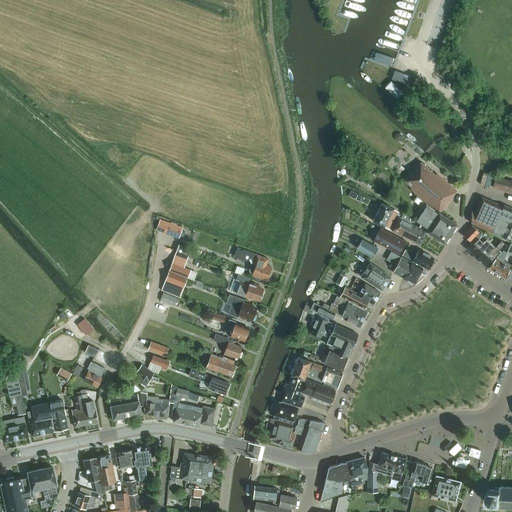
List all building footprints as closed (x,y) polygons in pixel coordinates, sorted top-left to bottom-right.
[(411,76),(400,71),(396,80),(407,85),(411,76)] [(392,81),(385,88),(397,99),(403,93),(392,81)] [(456,138),(463,135),(457,122),(450,126),(456,138)] [(403,150),(397,155),(401,161),(408,156),(403,150)] [(437,211),(438,212),(440,213),(452,198),(451,197),(457,191),(436,173),(435,174),(421,162),(403,182),(436,212),(437,211)] [(493,187),(498,189),(501,178),(496,177),(493,187)] [(498,189),(503,190),(506,180),(501,178),(498,189)] [(503,190),(508,192),(511,181),(506,180),(503,190)] [(438,212),(438,213),(426,205),(417,197),(414,201),(421,207),(417,212),(420,214),(416,220),(427,228),(426,231),(444,243),(457,224),(440,213),(438,212)] [(511,208),(504,205),(503,207),(481,197),(475,212),(471,211),(471,223),(492,232),(511,243),(511,208)] [(398,217),(399,217),(400,214),(398,213),(399,212),(395,209),(382,203),(373,221),(390,229),(398,217)] [(401,218),(399,217),(398,217),(392,230),(419,244),(426,231),(411,223),(414,219),(405,211),(401,218)] [(308,215),(300,252),(314,255),(321,218),(308,215)] [(183,228),(160,219),(156,230),(179,239),(183,228)] [(481,262),(494,246),(486,239),(490,235),(480,229),(478,231),(472,225),(463,234),(471,241),(465,247),(481,262)] [(400,254),(406,241),(380,228),(375,241),(400,254)] [(378,248),(362,239),(357,248),(373,257),(378,248)] [(487,268),(488,268),(506,245),(501,241),(495,247),(494,246),(481,262),(487,268)] [(237,247),(234,257),(245,261),(250,258),(252,263),(251,264),(249,270),(250,272),(253,273),(253,274),(267,279),(271,267),(266,265),(268,259),(256,254),(256,253),(237,247)] [(428,269),(434,258),(419,249),(414,257),(404,252),(402,255),(413,260),(428,269)] [(393,272),(403,277),(408,269),(406,268),(410,261),(402,257),(392,252),(387,260),(397,265),(393,272)] [(511,265),(497,258),(488,268),(505,279),(506,278),(511,266),(511,265)] [(408,269),(403,277),(408,280),(407,282),(412,284),(413,283),(414,283),(423,268),(410,261),(406,268),(408,269)] [(172,262),(169,270),(187,277),(190,270),(184,267),(172,262)] [(391,277),(370,263),(361,276),(382,290),(391,277)] [(169,270),(166,279),(184,286),(187,277),(169,270)] [(239,280),(241,281),(237,293),(252,298),(252,297),(260,299),(263,289),(256,286),(257,285),(250,283),(248,282),(249,278),(241,275),(239,280)] [(347,278),(340,275),(336,284),(343,287),(347,278)] [(347,289),(345,288),(341,296),(358,305),(362,297),(373,304),(381,292),(365,283),(358,295),(347,289)] [(174,306),(177,298),(163,293),(160,300),(174,306)] [(239,315),(254,320),(255,315),(255,313),(256,308),(243,303),(244,299),(229,294),(226,303),(231,304),(228,314),(238,317),(239,315)] [(348,301),(337,296),(333,303),(332,303),(329,310),(314,302),(312,307),(311,309),(330,318),(332,319),(335,312),(345,317),(344,319),(360,327),(367,311),(348,301)] [(305,304),(303,310),(318,316),(321,318),(324,319),(329,321),(330,318),(311,309),(312,307),(305,304)] [(226,317),(215,313),(213,319),(223,323),(226,317)] [(174,326),(176,320),(167,316),(164,322),(174,326)] [(310,333),(321,337),(322,334),(325,336),(329,326),(333,328),(335,324),(324,319),(321,318),(318,316),(316,320),(314,319),(312,320),(311,323),(312,325),(313,326),(310,333)] [(247,333),(249,329),(235,323),(236,321),(230,319),(224,333),(230,335),(244,341),(245,339),(247,339),(248,334),(247,333)] [(358,334),(335,324),(333,328),(329,326),(325,336),(328,337),(326,343),(326,344),(326,343),(329,345),(336,348),(335,352),(348,357),(358,334)] [(238,358),(242,347),(234,344),(235,341),(216,333),(213,340),(223,344),(224,343),(228,344),(224,353),(238,358)] [(165,356),(168,348),(151,341),(148,349),(165,356)] [(95,357),(98,349),(88,344),(84,352),(95,357)] [(336,348),(329,345),(328,348),(329,350),(327,355),(325,355),(322,362),(342,370),(348,357),(335,352),(336,348)] [(319,357),(305,351),(303,356),(318,362),(319,357)] [(235,362),(222,358),(211,353),(205,370),(217,374),(218,371),(231,376),(235,365),(234,364),(235,362)] [(153,355),(150,364),(166,370),(169,361),(153,355)] [(313,362),(313,363),(298,357),(291,375),(292,376),(304,380),(305,378),(306,374),(309,375),(308,375),(324,381),(321,380),(324,374),(315,370),(318,364),(313,362)] [(105,368),(91,361),(87,368),(89,369),(83,380),(97,387),(102,378),(100,377),(105,368)] [(61,362),(57,372),(69,377),(73,367),(61,362)] [(31,394),(26,364),(17,366),(23,395),(31,394)] [(142,364),(137,371),(141,375),(137,381),(145,386),(149,380),(154,373),(142,364)] [(324,381),(323,383),(337,388),(343,373),(326,367),(326,368),(318,364),(315,370),(324,374),(321,380),(324,381)] [(83,368),(77,365),(72,375),(78,378),(83,368)] [(195,377),(202,379),(199,385),(208,388),(225,394),(229,383),(206,375),(207,373),(197,370),(195,377)] [(26,414),(22,394),(17,372),(5,374),(10,396),(12,407),(17,406),(19,415),(26,414)] [(300,392),(304,380),(292,376),(289,384),(286,383),(283,392),(280,401),(295,406),(295,405),(301,406),(304,396),(299,394),(300,392)] [(300,392),(312,396),(312,397),(328,403),(328,402),(332,401),(336,391),(335,391),(336,390),(305,378),(304,380),(300,392)] [(69,382),(61,381),(59,394),(66,395),(69,382)] [(169,400),(158,399),(158,397),(147,396),(147,393),(141,393),(140,394),(141,397),(142,402),(146,402),(144,414),(167,416),(169,403),(173,403),(177,388),(172,385),(169,400)] [(203,406),(203,408),(179,403),(181,396),(188,397),(189,391),(177,388),(173,403),(172,415),(174,416),(173,421),(199,427),(200,423),(212,426),(216,409),(203,406)] [(81,394),(87,424),(98,422),(95,410),(93,400),(88,401),(87,393),(86,393),(85,390),(81,391),(81,394)] [(130,396),(129,391),(117,394),(117,396),(116,396),(116,398),(109,399),(113,419),(142,414),(138,394),(130,396)] [(199,396),(190,392),(188,398),(197,402),(199,396)] [(75,427),(87,424),(81,394),(75,396),(76,400),(78,409),(72,410),(75,427)] [(50,413),(51,417),(54,431),(68,428),(62,400),(49,402),(51,412),(50,413)] [(279,419),(278,421),(292,425),(293,420),(294,421),(298,407),(278,401),(274,415),(273,417),(279,419)] [(32,406),(33,411),(35,421),(51,417),(50,413),(51,412),(49,402),(32,406)] [(35,421),(33,411),(27,412),(29,418),(28,418),(32,436),(54,431),(51,417),(35,421)] [(3,441),(28,436),(26,423),(25,423),(24,419),(22,419),(22,417),(1,421),(2,428),(1,428),(3,441)] [(315,452),(319,440),(325,423),(301,418),(299,419),(297,425),(296,425),(294,431),(305,435),(299,450),(315,452)] [(296,433),(294,432),(290,431),(292,425),(278,421),(271,419),(269,428),(272,429),(269,437),(278,440),(277,443),(292,448),(296,433)] [(141,448),(140,447),(137,447),(136,449),(132,449),(135,467),(137,480),(149,478),(148,466),(152,465),(149,447),(141,448)] [(134,465),(131,450),(116,453),(118,468),(134,465)] [(406,459),(382,452),(378,464),(371,462),(368,476),(368,491),(377,492),(377,476),(375,476),(376,471),(390,475),(390,478),(400,481),(406,459)] [(212,470),(214,457),(184,453),(182,468),(171,466),(170,477),(186,479),(188,468),(196,470),(196,468),(212,470)] [(105,455),(96,457),(103,491),(110,489),(112,488),(110,483),(116,481),(110,454),(105,455)] [(103,491),(96,457),(83,460),(88,481),(94,480),(95,486),(97,486),(98,492),(103,491)] [(349,477),(352,486),(364,483),(364,480),(367,479),(368,468),(366,468),(367,466),(364,457),(347,461),(349,477)] [(426,465),(415,461),(409,480),(404,478),(402,486),(412,487),(415,477),(420,478),(419,481),(428,483),(433,469),(433,468),(432,468),(432,467),(426,466),(426,465)] [(350,479),(346,462),(330,466),(328,467),(326,477),(326,478),(322,491),(320,502),(343,493),(347,493),(347,488),(343,488),(343,483),(348,482),(349,479),(350,479)] [(37,470),(28,472),(29,476),(33,492),(43,490),(45,500),(40,501),(42,507),(52,505),(50,494),(57,493),(55,484),(56,484),(53,467),(44,469),(43,467),(37,469),(37,470)] [(210,483),(212,470),(196,468),(196,470),(188,468),(186,479),(210,483)] [(137,493),(135,480),(134,475),(125,477),(126,487),(128,487),(129,494),(137,493)] [(461,482),(436,475),(431,494),(456,501),(461,482)] [(0,511),(28,511),(25,498),(34,496),(33,492),(29,476),(21,478),(21,477),(1,482),(1,480),(0,480),(0,511)] [(274,505),(278,506),(278,505),(295,508),(297,497),(281,494),(280,495),(279,495),(279,490),(277,489),(277,488),(254,485),(253,497),(275,500),(274,505)] [(495,489),(488,489),(487,502),(493,503),(493,506),(500,507),(500,509),(501,509),(501,507),(507,507),(507,509),(508,509),(508,507),(511,507),(511,486),(503,486),(503,485),(502,485),(502,486),(495,486),(495,489)] [(201,497),(202,489),(192,488),(191,496),(201,497)] [(90,496),(79,492),(74,505),(86,509),(88,503),(93,505),(96,498),(101,500),(103,494),(92,490),(90,496)] [(116,502),(117,510),(123,509),(130,508),(128,492),(115,494),(116,502)] [(337,503),(348,505),(350,494),(338,497),(337,503)] [(201,501),(191,499),(189,510),(199,511),(201,501)] [(290,511),(291,509),(278,506),(274,505),(256,501),(253,511),(290,511)]
